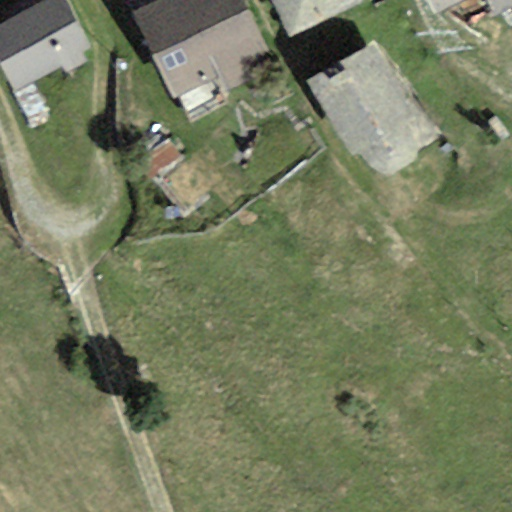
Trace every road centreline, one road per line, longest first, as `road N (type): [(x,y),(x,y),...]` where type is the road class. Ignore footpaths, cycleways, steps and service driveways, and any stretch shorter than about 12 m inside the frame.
road 1 (track): [(265,0),(313,130),(414,245),(511,382)]
road 2 (track): [(75,284),(121,228),(112,58),(83,0)]
road 3 (track): [(0,126),(26,199),(75,284)]
road 4 (track): [(400,0),(425,52),(511,109)]
